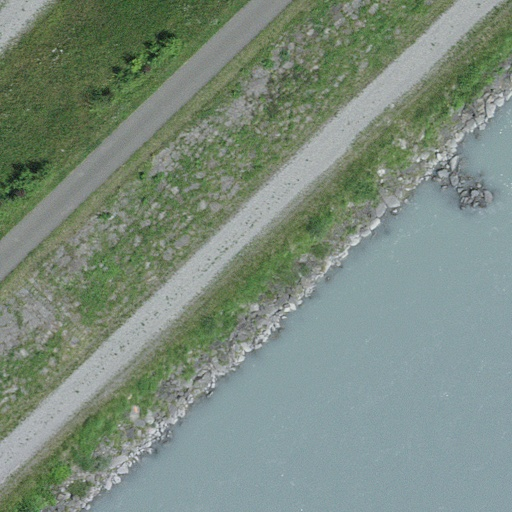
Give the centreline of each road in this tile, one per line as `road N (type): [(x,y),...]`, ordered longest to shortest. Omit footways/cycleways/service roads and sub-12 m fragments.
road 1 (track): [(0,475),(495,0)]
road 2 (track): [(271,0),(0,263)]
